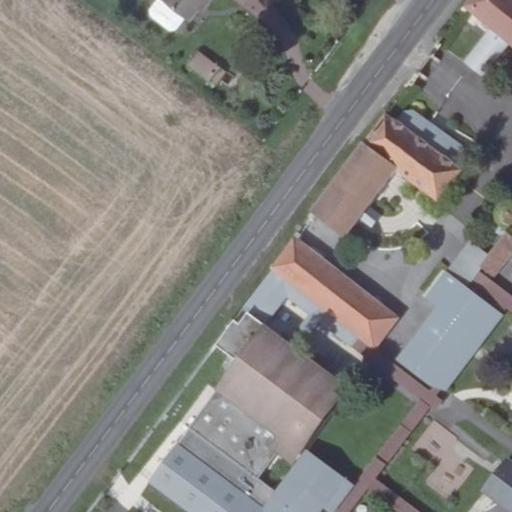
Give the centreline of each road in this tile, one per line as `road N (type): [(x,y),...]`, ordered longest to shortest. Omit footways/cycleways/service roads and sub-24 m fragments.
road 1 (tertiary): [(430,0),(47,511)]
road 2 (unknown): [(339,122),(286,26),(257,0)]
